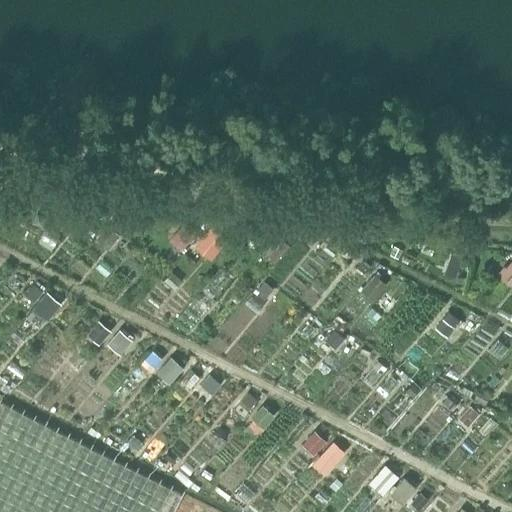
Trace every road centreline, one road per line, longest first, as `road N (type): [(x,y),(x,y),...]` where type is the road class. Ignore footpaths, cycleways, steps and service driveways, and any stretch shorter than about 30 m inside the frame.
road 1 (track): [(0,248),(508,511)]
road 2 (track): [(511,325),(399,267)]
